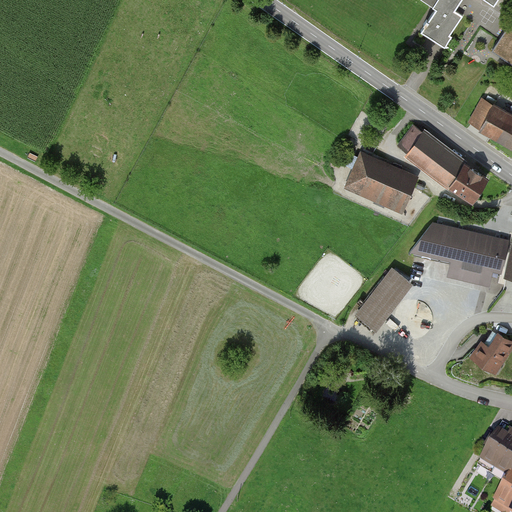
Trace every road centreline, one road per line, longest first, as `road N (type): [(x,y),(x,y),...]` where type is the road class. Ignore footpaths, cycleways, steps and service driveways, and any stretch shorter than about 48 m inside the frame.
road 1 (residential): [(434,378),(0,150)]
road 2 (primary): [(262,0),(511,175)]
